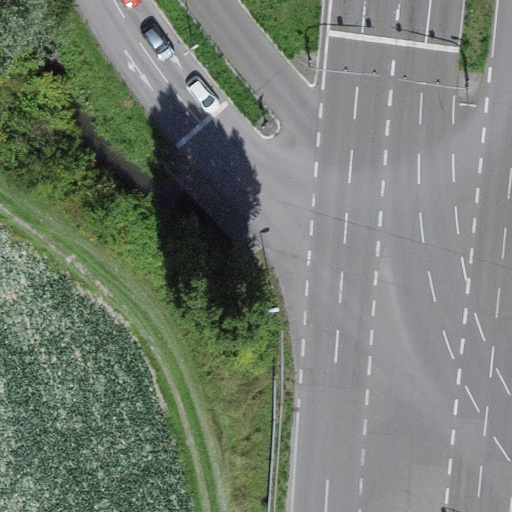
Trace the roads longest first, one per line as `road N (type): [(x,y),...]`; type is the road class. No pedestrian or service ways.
road 1 (residential): [(378,194),(213,0)]
road 2 (residential): [(116,0),(241,166)]
road 3 (primary): [(400,0),(378,194)]
road 4 (residential): [(497,339),(378,194)]
road 5 (residential): [(241,166),(360,289)]
road 6 (residential): [(378,194),(511,142)]
road 7 (residential): [(241,166),(378,194)]
road 8 (primary): [(497,339),(511,201)]
road 9 (primary): [(360,289),(334,414)]
